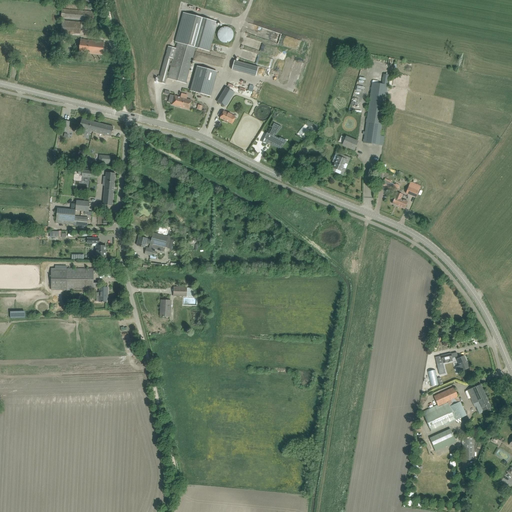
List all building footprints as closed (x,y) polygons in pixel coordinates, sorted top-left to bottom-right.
[(62,9),(61,18),(95,21),(96,12),(62,9)] [(218,22),(203,18),(184,13),(175,48),(168,46),(158,82),(165,84),(166,78),(186,83),(195,47),(210,51),(218,22)] [(62,20),(61,34),(80,36),(81,22),(62,20)] [(218,34),(218,35),(218,36),(218,37),(218,38),(219,38),(219,39),(220,40),(221,41),(222,42),(223,42),(224,42),(225,42),(226,42),(227,42),(228,42),(229,42),(229,41),(230,41),(231,40),(232,39),(232,38),(233,38),(233,37),(233,36),(233,35),(233,34),(233,33),(233,32),(233,31),(232,31),(232,30),(232,29),(231,29),(230,28),(229,27),(228,27),(227,27),(226,27),(225,26),(225,27),(224,27),(223,27),(222,27),(221,28),(220,28),(220,29),(219,30),(218,31),(218,32),(218,33),(218,34)] [(80,39),(79,47),(79,52),(103,55),(104,42),(80,39)] [(234,60),(232,70),(241,72),(243,63),(234,60)] [(217,71),(197,66),(191,91),(210,96),(217,71)] [(367,117),(364,143),(383,146),(384,137),(380,136),(389,75),(384,74),(382,84),(372,83),(368,109),(368,112),(367,117)] [(226,87),(217,102),(225,107),(226,105),(227,106),(235,92),(226,87)] [(170,95),(168,102),(172,103),(172,105),(189,109),(192,100),(187,99),(186,99),(187,97),(187,95),(182,93),(180,97),(174,96),(170,95)] [(223,111),(220,118),(232,124),(236,117),(223,111)] [(80,128),(93,132),(94,127),(98,128),(99,123),(82,119),(81,124),(80,128)] [(63,120),(61,131),(68,132),(70,121),(63,120)] [(113,127),(99,123),(98,128),(94,127),(93,132),(111,136),(113,127)] [(267,132),(265,136),(273,140),(272,144),(280,147),(281,147),(284,144),(278,141),(279,139),(274,136),(281,127),(282,127),(274,123),(272,127),(272,128),(269,134),(267,132)] [(313,124),(309,128),(312,130),(311,132),(313,133),(318,126),(313,124)] [(354,151),(358,141),(346,136),(342,145),(354,151)] [(333,167),(337,169),(336,171),(340,173),(343,167),(345,168),(346,164),(344,163),(346,160),(336,156),(334,159),(336,160),(333,167)] [(78,169),(78,174),(82,175),(82,177),(92,178),(92,171),(78,169)] [(103,205),(112,206),(115,173),(106,172),(106,177),(104,177),(103,183),(105,183),(103,205)] [(384,180),(382,185),(397,191),(399,186),(384,180)] [(410,183),(406,193),(416,197),(420,187),(410,183)] [(395,196),(394,199),(392,203),(404,209),(408,202),(401,199),(402,195),(397,192),(395,196)] [(84,202),(76,201),(76,210),(84,211),(89,211),(89,202),(84,202)] [(57,207),(57,215),(56,223),(87,226),(88,218),(75,216),(75,209),(57,207)] [(138,246),(143,247),(145,247),(146,242),(150,243),(149,247),(158,249),(164,251),(168,236),(153,233),(151,240),(147,239),(140,237),(138,246)] [(96,257),(106,257),(106,245),(99,245),(99,244),(99,238),(87,238),(87,244),(92,244),(92,246),(96,246),(96,257)] [(145,248),(144,254),(154,256),(155,250),(145,248)] [(93,269),(88,269),(51,269),(51,290),(93,290),(93,288),(98,288),(98,283),(93,283),(93,269)] [(97,293),(97,302),(99,302),(102,302),(103,302),(106,302),(106,297),(106,294),(108,294),(108,287),(99,287),(99,293),(97,293)] [(173,287),(173,295),(186,295),(186,287),(173,287)] [(160,316),(165,316),(170,317),(170,307),(168,307),(169,300),(166,300),(161,300),(160,316)] [(451,354),(451,353),(441,355),(442,356),(443,361),(443,363),(453,361),(452,358),(458,356),(457,352),(451,354)] [(469,367),(464,356),(456,359),(459,365),(456,366),(459,372),(469,367)] [(454,370),(447,374),(450,379),(457,375),(454,370)] [(467,390),(474,405),(475,407),(476,407),(478,411),(482,409),(483,411),(491,408),(481,384),(467,390)] [(434,396),(438,406),(438,407),(448,403),(448,402),(458,397),(454,387),(434,396)] [(438,407),(424,413),(432,432),(456,421),(457,423),(463,420),(462,418),(467,416),(461,401),(450,406),(448,403),(438,407)] [(456,441),(450,428),(429,438),(435,450),(456,441)] [(463,448),(463,460),(477,460),(477,458),(474,458),(474,433),(463,433),(463,444),(462,444),(462,448),(463,448)]
